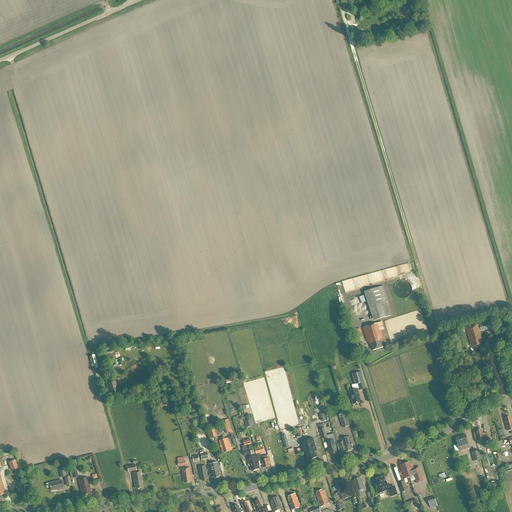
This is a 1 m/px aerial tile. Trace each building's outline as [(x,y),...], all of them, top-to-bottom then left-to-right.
[(383,286),(364,292),(373,322),(391,316),(383,286)] [(367,343),(369,342),(370,346),(371,345),(373,351),(383,348),(382,346),(385,345),(381,331),(384,330),(382,322),(363,328),(367,343)] [(491,329),(489,322),(466,328),(471,346),(474,345),(475,346),(483,344),(480,332),(491,329)] [(114,351),(104,353),(106,361),(116,359),(114,351)] [(460,376),(475,371),(472,364),(462,367),(458,369),(460,376)] [(115,382),(107,384),(110,396),(118,394),(115,382)] [(349,392),(353,405),(361,402),(358,391),(360,390),(360,391),(366,389),(364,383),(363,383),(358,384),(359,389),(349,392)] [(350,426),(347,416),(340,418),(343,428),(350,426)] [(223,424),(226,434),(231,432),(232,434),(234,433),(233,431),(232,432),(229,422),(223,424)] [(327,438),(327,436),(324,428),(319,430),(322,440),(326,439),(327,438)] [(483,439),(485,446),(489,445),(487,438),(485,439),(483,434),(482,434),(481,430),(476,432),(477,436),(476,436),(478,441),(483,439)] [(327,442),(330,452),(331,452),(332,455),(337,454),(334,442),(336,441),(334,434),(327,436),(327,438),(326,439),(327,442)] [(459,452),(470,448),(466,435),(455,439),(459,452)] [(223,453),(232,451),(228,438),(219,441),(223,453)] [(313,438),(300,442),(304,455),(306,455),(307,460),(317,457),(315,452),(317,452),(313,438)] [(342,443),(339,444),(341,452),(344,451),(346,451),(346,452),(351,451),(351,450),(353,449),(350,439),(342,441),(342,443)] [(482,460),(479,451),(472,453),(474,462),(482,460)] [(255,456),(247,459),(249,464),(248,465),(249,467),(250,467),(252,472),(260,469),(255,456)] [(270,467),(267,456),(260,457),(264,468),(267,468),(269,467),(270,467)] [(185,462),(184,458),(178,458),(178,464),(178,467),(186,466),(186,461),(185,462)] [(18,469),(15,460),(8,462),(11,471),(18,469)] [(409,462),(405,464),(409,478),(415,476),(418,484),(424,481),(419,467),(413,469),(411,463),(410,464),(409,462)] [(220,473),(218,463),(209,465),(212,478),(214,478),(215,479),(219,478),(219,476),(220,476),(219,474),(220,473)] [(403,480),(409,478),(405,464),(400,466),(402,471),(400,471),(403,480)] [(130,466),(127,467),(129,473),(137,471),(136,467),(135,465),(130,466)] [(207,479),(208,479),(206,466),(199,467),(201,480),(202,480),(203,482),(207,481),(207,479)] [(191,481),(190,468),(182,469),(183,482),(185,482),(185,484),(190,483),(190,482),(191,481)] [(137,489),(143,488),(140,472),(132,473),(135,489),(136,488),(137,489)] [(91,494),(87,478),(78,480),(82,496),(91,494)] [(361,478),(359,479),(359,478),(354,480),(355,480),(353,481),(358,497),(362,496),(360,491),(365,490),(361,478)] [(387,486),(384,478),(375,481),(377,487),(376,487),(378,494),(388,491),(391,497),(397,495),(394,486),(388,489),(387,485),(387,486)] [(63,489),(62,481),(49,484),(51,491),(63,489)] [(402,492),(407,490),(404,481),(399,483),(402,492)] [(337,486),(340,496),(341,496),(342,500),(349,498),(347,493),(343,484),(342,484),(341,483),(337,484),(337,486)] [(317,492),(317,494),(316,494),(319,502),(318,502),(320,507),(330,504),(325,491),(323,492),(322,490),(317,492)] [(300,507),(295,495),(293,496),(293,495),(289,497),(289,498),(288,499),(289,501),(288,502),(292,511),(295,510),(295,511),(302,511),(303,511),(301,507),(300,507)] [(274,511),(282,509),(278,497),(276,498),(271,500),(272,501),(271,501),(272,504),(271,504),(274,511)] [(260,505),(259,501),(253,503),(255,507),(254,507),(254,508),(255,510),(256,511),(267,511),(266,508),(263,510),(261,504),(260,505)] [(341,505),(340,503),(336,504),(339,511),(343,509),(342,509),(345,508),(343,504),(341,505)]
